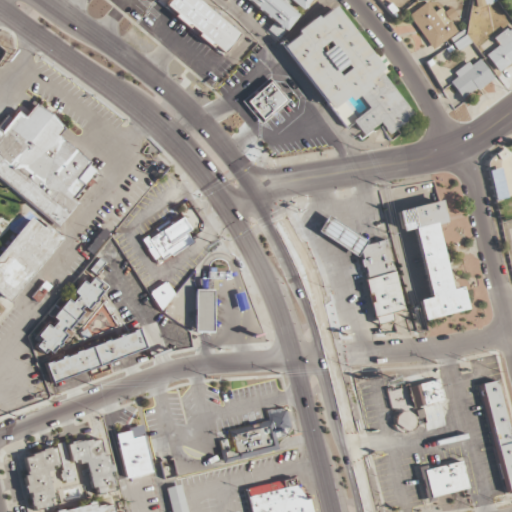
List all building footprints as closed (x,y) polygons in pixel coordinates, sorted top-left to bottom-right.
[(239,33),(197,0),(168,0),(164,6),(223,53),(239,33)] [(281,0),(245,0),(273,21),(266,30),(278,39),(298,13),(281,0)] [(310,0),(287,0),(301,11),(310,0)] [(458,32),(450,21),(457,16),(450,5),(435,15),(427,2),(408,15),(431,50),(458,32)] [(280,44),(329,111),(355,92),(366,108),(349,120),(361,136),(379,123),(387,134),(413,115),(333,5),(280,44)] [(484,55),(497,72),(511,61),(511,26),(511,25),(493,39),(498,45),(484,55)] [(447,80),(462,101),(493,78),(479,59),(471,66),(469,63),(447,80)] [(268,82),(284,101),(261,121),(244,102),(268,82)] [(0,182),(57,229),(79,202),(73,197),(83,185),(76,179),(89,163),(55,135),(61,129),(34,106),(25,118),(17,111),(1,130),(0,129),(0,182)] [(489,170),(493,201),(505,199),(501,169),(489,170)] [(449,289),(437,225),(445,223),(440,201),(395,210),(399,231),(414,229),(428,298),(417,300),(421,320),(467,311),(462,287),(449,289)] [(388,239),(369,243),(325,216),(315,233),(360,259),(373,325),(393,321),(391,312),(402,310),(388,239)] [(0,297),(8,304),(62,239),(45,225),(42,228),(29,217),(0,252),(0,297)] [(147,239),(180,218),(189,232),(186,235),(191,243),(162,263),(147,239)] [(106,289),(95,280),(90,286),(83,280),(28,343),(46,358),(106,289)] [(148,293),(158,309),(175,298),(165,282),(148,293)] [(212,291),(194,290),(193,331),(211,332),(212,291)] [(43,364),(51,385),(145,348),(137,328),(43,364)] [(511,444),(496,379),(476,384),(504,495),(511,492),(511,444)] [(399,386),(404,412),(443,405),(438,380),(399,386)] [(226,430),(228,439),(217,441),(221,463),(278,452),(275,438),(290,435),(285,410),(267,413),(269,421),(226,430)] [(116,440),(124,478),(152,472),(144,433),(116,440)] [(69,464),(85,461),(92,495),(112,491),(100,436),(65,443),(69,464)] [(53,506),(45,470),(57,467),(53,448),(19,456),(31,511),(53,506)] [(459,460),(416,471),(423,500),(466,489),(459,460)] [(248,511),(243,490),(294,477),(300,501),(308,499),(310,511),(248,511)] [(169,511),(186,511),(179,484),(164,488),(169,511)] [(112,511),(111,504),(98,507),(97,502),(48,511),(112,511)]
